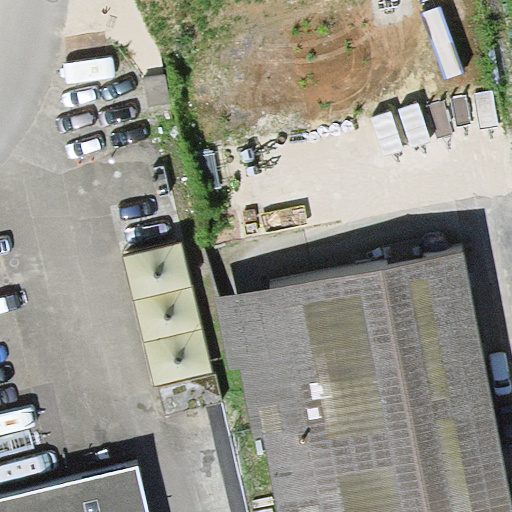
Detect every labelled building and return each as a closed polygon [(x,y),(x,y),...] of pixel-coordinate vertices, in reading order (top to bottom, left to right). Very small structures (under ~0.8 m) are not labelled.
[(144,109),(165,105),(160,77),(139,81),(144,109)] [(149,387),(208,374),(177,241),(118,255),(149,387)] [(507,511),(458,247),(266,284),(292,425),(258,431),(259,437),(233,442),(245,502),(270,497),(272,511),(507,511)] [(160,418),(217,404),(211,375),(153,388),(160,418)] [(0,511),(144,511),(133,463),(0,494),(0,511)]
